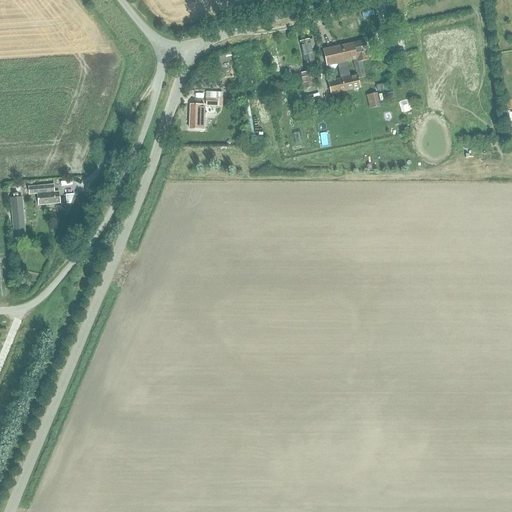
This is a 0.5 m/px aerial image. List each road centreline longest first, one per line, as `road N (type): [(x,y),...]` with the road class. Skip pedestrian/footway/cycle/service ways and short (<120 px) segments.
road 1 (unclassified): [(11,511),(196,49)]
road 2 (unclassified): [(0,309),(38,295),(109,220),(167,51)]
road 3 (unclassified): [(331,0),(196,49)]
